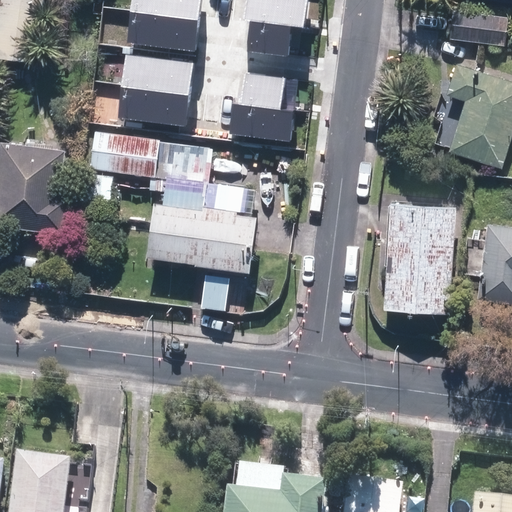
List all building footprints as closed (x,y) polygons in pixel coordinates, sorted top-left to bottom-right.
[(41,0),(0,0),(0,63),(37,65),(41,0)] [(143,0),(144,1),(210,11),(212,0),(143,0)] [(256,0),(255,11),(261,12),(303,17),(316,19),(318,0),(256,0)] [(210,11),(144,1),(139,33),(206,43),(210,11)] [(303,17),(261,12),(257,43),(299,49),(303,17)] [(507,19),(448,15),(447,44),(506,47),(507,19)] [(131,42),(105,41),(104,73),(129,74),(131,42)] [(204,54),(138,45),(134,77),(200,86),(204,54)] [(255,64),(251,95),(292,100),(296,69),(255,64)] [(511,119),(511,88),(451,70),(441,104),(464,110),(449,157),(496,171),(511,119)] [(200,86),(134,77),(130,109),(196,117),(200,86)] [(245,94),(241,124),(300,132),(304,102),(292,100),(251,95),(245,94)] [(209,150),(90,135),(88,178),(82,178),(81,221),(116,223),(118,184),(160,186),(159,209),(144,208),(142,266),(245,280),(252,194),(206,190),(209,150)] [(61,155),(0,151),(0,230),(65,235),(68,199),(58,198),(61,155)] [(452,212),(384,208),(376,317),(444,322),(452,212)] [(477,302),(511,303),(511,229),(480,228),(477,302)] [(0,511),(5,511),(11,458),(5,457),(6,442),(0,441),(0,511)] [(17,511),(69,511),(77,458),(25,451),(17,511)] [(293,466),(247,461),(245,486),(236,485),(232,511),(334,511),(337,481),(292,476),(293,466)] [(407,511),(411,480),(354,474),(350,511),(407,511)] [(511,511),(511,496),(479,494),(477,511),(511,511)]
